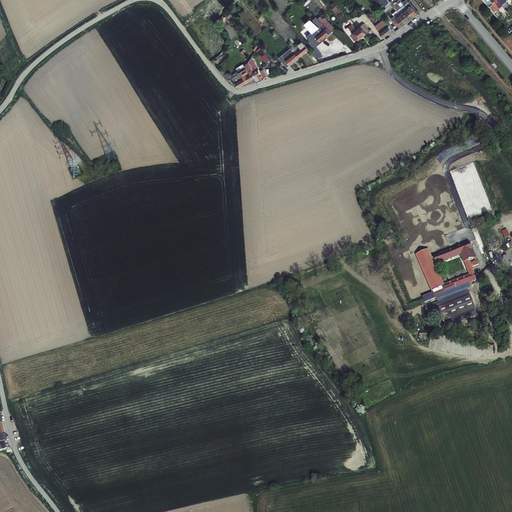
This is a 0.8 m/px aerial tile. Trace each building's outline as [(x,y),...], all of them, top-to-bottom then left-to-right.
[(392,0),(390,2),(391,3),(390,3),(393,6),(396,10),(407,23),(411,20),(397,2),(395,4),(392,0)] [(397,0),(396,1),(397,2),(411,20),(416,17),(403,1),(402,0),(397,0)] [(404,0),(403,1),(416,17),(420,14),(408,0),(404,0)] [(482,0),(494,14),(500,10),(498,6),(493,0),(482,0)] [(393,6),(390,3),(390,4),(386,7),(383,9),(386,13),(393,6)] [(407,23),(396,10),(392,13),(394,16),(391,18),(399,28),(407,23)] [(450,15),(453,19),(458,15),(455,11),(450,15)] [(321,14),(318,17),(327,27),(332,31),(332,32),(335,29),(329,23),(321,14)] [(460,15),(450,22),(455,28),(464,21),(460,15)] [(384,17),(375,24),(384,36),(392,29),(388,24),(390,23),(384,17)] [(318,35),(316,36),(320,40),(332,31),(327,27),(323,30),(311,18),(305,22),(313,32),(314,31),(318,35)] [(282,22),(286,24),(285,24),(288,28),(291,26),(286,21),(283,20),(282,22)] [(369,28),(363,21),(355,28),(352,25),(349,28),(351,31),(349,33),(353,37),(355,36),(357,38),(369,28)] [(274,28),(271,30),(276,36),(277,35),(285,45),(287,43),(286,42),(281,36),(276,30),(274,28)] [(279,28),(276,30),(281,36),(284,34),(279,28)] [(308,49),(302,41),(298,44),(301,47),(304,52),(308,49)] [(258,45),(254,49),(264,60),(268,57),(260,47),(258,45)] [(262,45),(260,47),(268,57),(271,61),(273,59),(262,45)] [(294,52),(298,56),(304,52),(301,47),(294,52)] [(298,56),(294,52),(292,49),(291,48),(288,51),(286,52),(281,56),(280,54),(280,55),(288,64),(298,56)] [(288,64),(280,55),(278,56),(286,66),(288,64)] [(250,57),(244,63),(253,75),(257,79),(267,74),(263,67),(259,69),(250,57)] [(241,63),(238,65),(247,79),(253,75),(244,63),(241,65),(241,63)] [(247,79),(238,65),(234,68),(235,70),(243,83),(247,79)] [(243,83),(235,70),(228,83),(229,84),(238,86),(239,86),(243,83)] [(433,256),(432,252),(431,250),(420,255),(436,294),(424,299),(426,304),(438,299),(437,297),(478,280),(473,266),(479,263),(476,256),(474,257),(470,249),(474,247),(471,240),(436,255),(433,256)] [(511,268),(500,273),(505,287),(511,285),(511,268)] [(472,296),(440,309),(445,322),(478,309),(472,296)] [(472,348),(447,342),(446,347),(455,349),(454,353),(470,357),(472,348)] [(6,441),(1,442),(0,442),(0,451),(0,452),(9,448),(6,441)]
